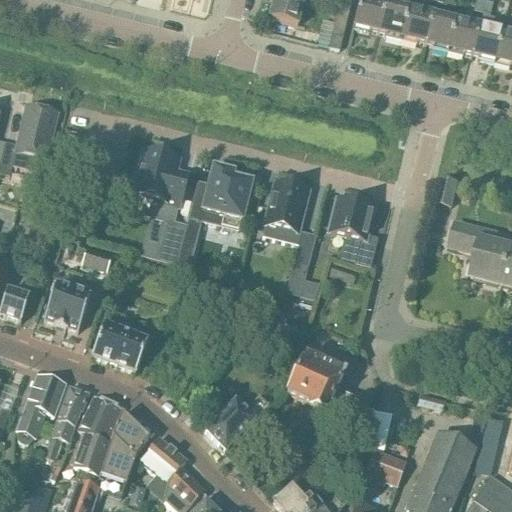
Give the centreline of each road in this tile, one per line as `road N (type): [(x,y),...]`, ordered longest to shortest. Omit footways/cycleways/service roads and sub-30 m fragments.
road 1 (residential): [(414,201),(102,123),(88,179)]
road 2 (unclassified): [(243,511),(164,426),(106,387),(0,347)]
road 3 (residential): [(511,363),(411,338),(391,325),(386,305),(414,201)]
road 4 (residential): [(224,56),(0,0)]
road 5 (residential): [(436,107),(224,56)]
